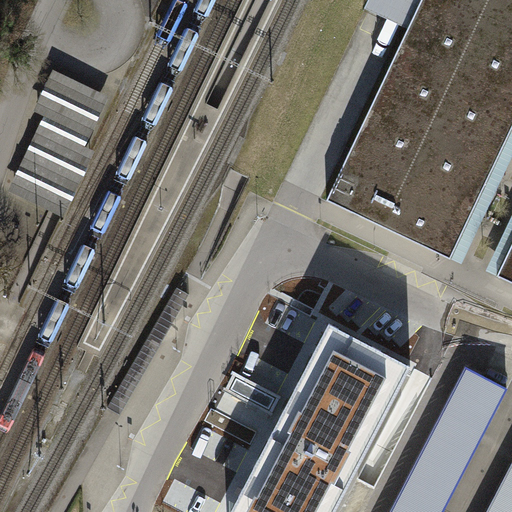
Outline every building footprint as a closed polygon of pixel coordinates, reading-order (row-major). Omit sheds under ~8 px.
[(511,0),(368,0),(365,9),(408,29),(327,200),(451,259),(485,188),(511,130),(511,0)] [(107,98),(56,74),(38,110),(49,115),(13,189),(64,213),(93,152),(83,147),(107,98)] [(511,245),(498,276),(511,282),(511,245)] [(189,295),(178,288),(109,408),(120,414),(161,343),(189,295)] [(329,324),(229,511),(335,511),(412,367),(329,324)] [(441,511),(507,388),(468,367),(391,511),(441,511)] [(511,511),(511,461),(484,511),(511,511)]
